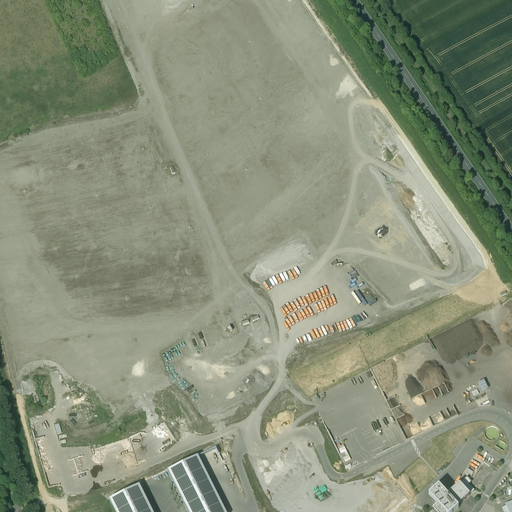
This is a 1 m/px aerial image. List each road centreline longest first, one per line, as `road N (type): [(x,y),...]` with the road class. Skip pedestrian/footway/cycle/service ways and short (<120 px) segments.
road 1 (primary): [(511,231),(352,0)]
road 2 (track): [(511,208),(371,0)]
